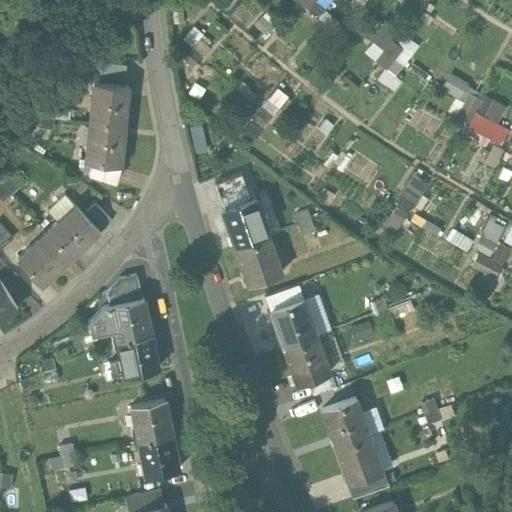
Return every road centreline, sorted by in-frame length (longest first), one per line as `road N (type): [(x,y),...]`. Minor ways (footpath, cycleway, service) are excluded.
road 1 (residential): [(305,511),(248,382),(175,160)]
road 2 (residential): [(209,511),(147,221)]
road 3 (residential): [(147,221),(79,305),(0,362)]
road 4 (residential): [(175,160),(150,0)]
